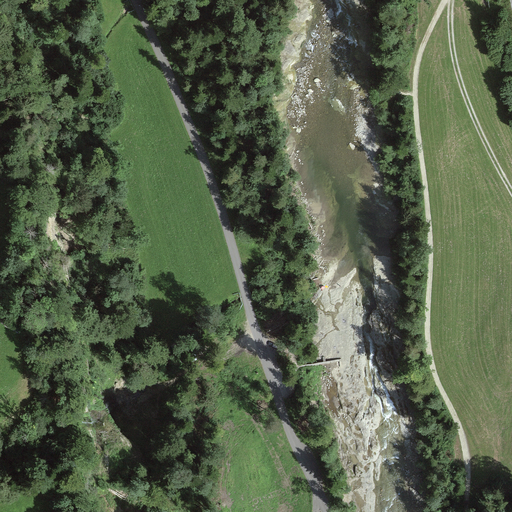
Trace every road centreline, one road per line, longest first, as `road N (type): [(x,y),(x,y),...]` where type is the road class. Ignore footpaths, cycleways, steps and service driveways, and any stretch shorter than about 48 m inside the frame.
road 1 (track): [(136,0),(180,93),(296,441),(329,511)]
road 2 (track): [(465,511),(462,431),(429,351),(429,233),(416,127),(423,46),(446,0)]
road 3 (track): [(511,190),(461,82),(454,0)]
